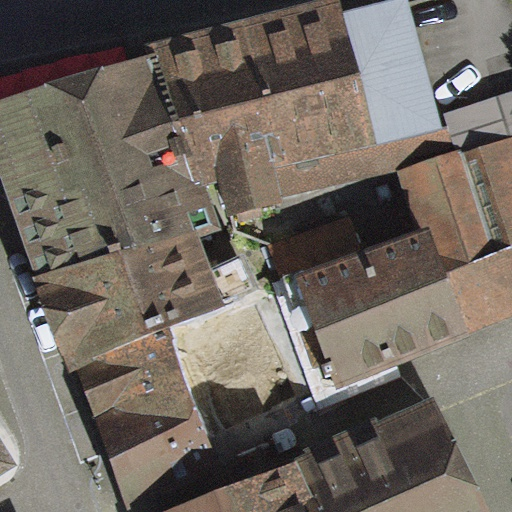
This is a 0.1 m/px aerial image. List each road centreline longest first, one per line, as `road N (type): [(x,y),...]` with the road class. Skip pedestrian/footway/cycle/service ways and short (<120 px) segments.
road 1 (residential): [(68,510),(454,375)]
road 2 (unclassified): [(68,510),(0,321)]
road 3 (unclassified): [(0,27),(18,31),(179,0)]
road 4 (residential): [(454,375),(509,511)]
